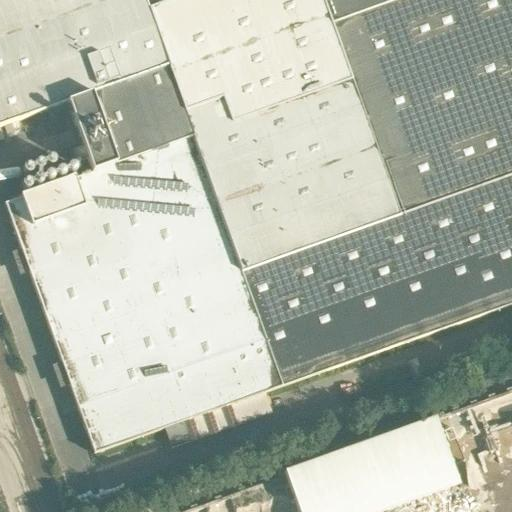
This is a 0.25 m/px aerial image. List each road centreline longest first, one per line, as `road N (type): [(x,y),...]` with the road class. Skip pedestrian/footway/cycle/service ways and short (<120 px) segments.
road 1 (unclassified): [(0,348),(55,511)]
road 2 (unknown): [(380,511),(410,498),(511,417)]
